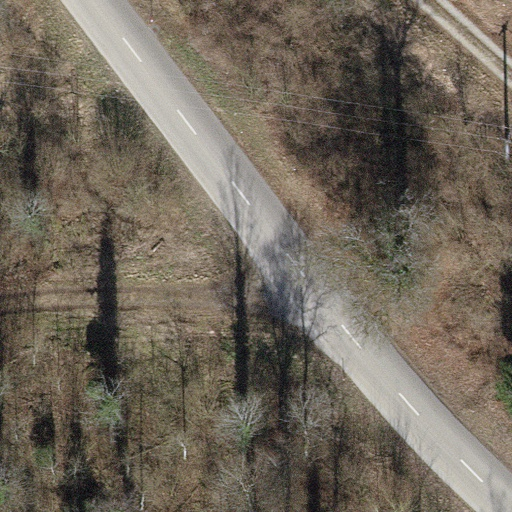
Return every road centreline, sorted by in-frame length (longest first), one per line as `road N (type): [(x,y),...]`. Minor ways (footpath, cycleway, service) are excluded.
road 1 (unclassified): [(511,504),(438,436),(317,291),(102,0)]
road 2 (track): [(317,291),(0,291)]
